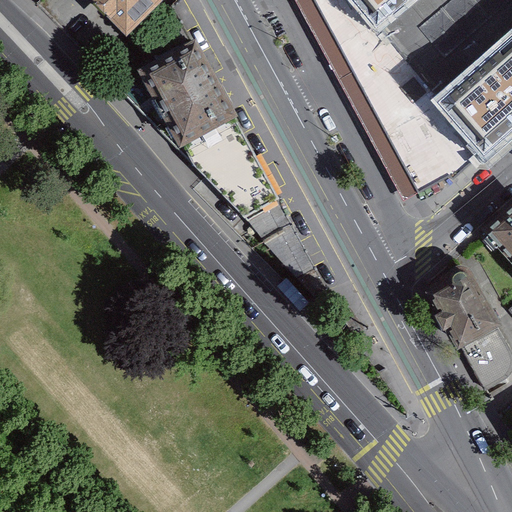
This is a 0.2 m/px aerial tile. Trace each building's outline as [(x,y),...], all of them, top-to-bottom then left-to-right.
[(87,0),(124,37),(161,0),(87,0)] [(439,191),(472,166),(425,113),(365,40),(331,0),(313,0),(420,200),(439,191)] [(413,0),(331,0),(365,40),(413,0)] [(511,35),(511,0),(413,0),(365,40),(425,113),(511,35)] [(472,166),(511,130),(511,35),(425,113),(472,166)] [(193,45),(143,72),(182,145),(233,119),(193,45)] [(279,204),(233,119),(182,145),(190,165),(245,222),(279,204)] [(326,294),(279,204),(245,222),(317,299),(326,294)] [(511,215),(491,233),(511,256),(511,215)] [(464,353),(500,332),(471,283),(467,280),(463,280),(459,281),(455,284),(454,288),(454,292),(456,295),(437,304),(447,323),(441,326),(447,339),(454,336),(464,353)] [(511,352),(500,332),(464,353),(489,395),(511,382),(511,381),(511,352)]
